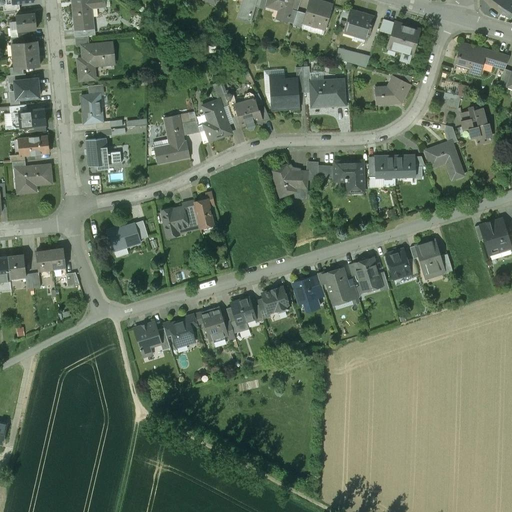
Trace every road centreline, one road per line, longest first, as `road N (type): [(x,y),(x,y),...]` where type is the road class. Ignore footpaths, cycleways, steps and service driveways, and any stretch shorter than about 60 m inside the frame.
road 1 (residential): [(456,15),(416,109),(398,128),(377,137),(286,137),(150,194),(72,205)]
road 2 (residential): [(511,195),(105,314)]
road 3 (track): [(114,311),(139,404),(332,511)]
road 4 (residential): [(52,0),(72,205)]
